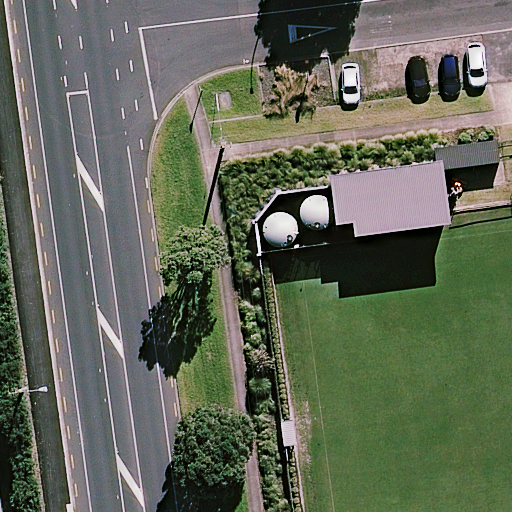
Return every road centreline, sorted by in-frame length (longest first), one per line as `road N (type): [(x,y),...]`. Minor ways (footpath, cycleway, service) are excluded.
road 1 (secondary): [(136,511),(68,36)]
road 2 (residential): [(68,36),(362,0)]
